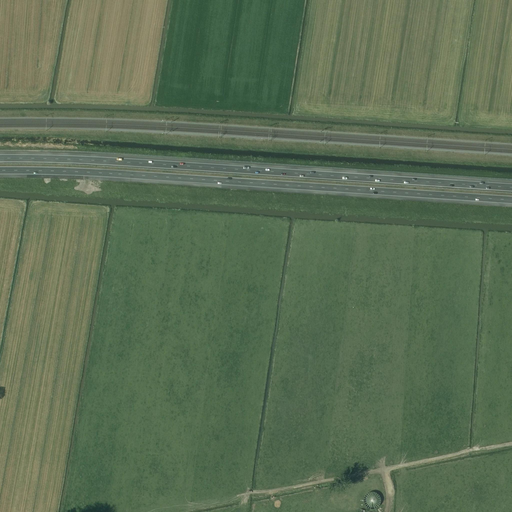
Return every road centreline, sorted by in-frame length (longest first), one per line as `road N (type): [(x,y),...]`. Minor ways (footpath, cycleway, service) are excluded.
road 1 (motorway): [(0,170),(511,200)]
road 2 (motorway): [(511,188),(0,159)]
